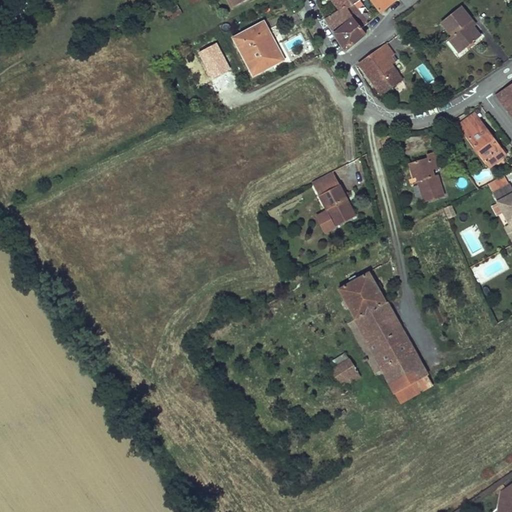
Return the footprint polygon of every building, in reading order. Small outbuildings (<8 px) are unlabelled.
[(333,0),(340,9),(345,5),(350,2),(349,0),(333,0)] [(359,0),(353,5),(350,2),(345,5),(353,18),(335,33),(346,50),(366,33),(362,28),(368,23),(362,15),(375,5),(370,0),(359,0)] [(370,0),(375,5),(380,13),(395,0),(370,0)] [(353,18),(345,5),(340,9),(325,18),(335,33),(353,18)] [(480,36),(472,26),(468,22),(471,20),(461,7),(442,22),(452,35),(448,38),(459,53),(480,36)] [(274,38),(265,21),(233,37),(253,76),(285,60),(277,43),(273,45),(270,40),(274,38)] [(386,43),(359,62),(382,94),(403,80),(392,64),(396,61),(392,55),(395,54),(386,43)] [(236,85),(228,71),(212,79),(219,93),(236,85)] [(511,114),(511,83),(496,94),(511,113),(511,114)] [(476,113),(471,117),(476,124),(481,121),(476,113)] [(476,124),(471,117),(459,125),(490,167),(506,155),(481,121),(476,124)] [(390,136),(382,139),(385,149),(393,147),(390,136)] [(418,177),(420,183),(413,185),(418,203),(426,202),(445,197),(439,175),(434,176),(432,170),(441,168),(436,152),(427,154),(428,158),(409,163),(414,178),(418,177)] [(334,171),(312,182),(335,226),(353,218),(345,200),(348,199),(334,171)] [(511,187),(510,184),(493,193),(510,225),(511,223),(511,187)] [(357,216),(348,199),(345,200),(353,218),(357,216)] [(457,215),(452,205),(446,208),(450,218),(457,215)] [(415,351),(381,290),(377,283),(370,271),(338,289),(355,320),(348,324),(357,341),(365,336),(383,369),(415,351)] [(298,305),(290,292),(263,306),(270,320),(298,305)] [(433,384),(415,351),(383,369),(402,402),(425,389),(433,384)] [(361,377),(345,353),(327,365),(342,389),(361,377)] [(504,483),(492,490),(494,494),(506,486),(504,483)] [(511,511),(511,484),(501,492),(498,511),(511,511)]
